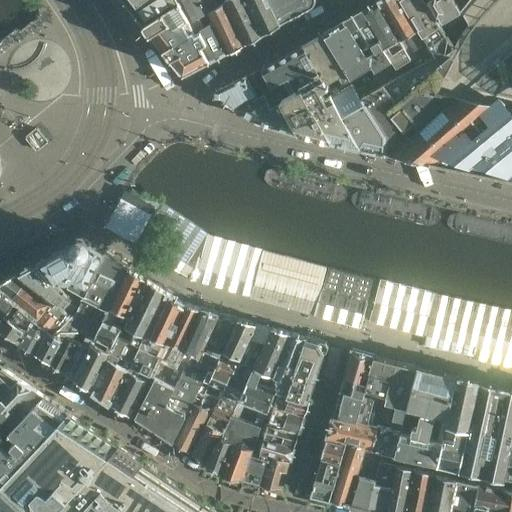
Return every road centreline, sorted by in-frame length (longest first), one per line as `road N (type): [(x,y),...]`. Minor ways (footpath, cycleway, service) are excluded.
road 1 (residential): [(68,209),(153,129),(170,124),(511,205)]
road 2 (residential): [(0,344),(175,461)]
